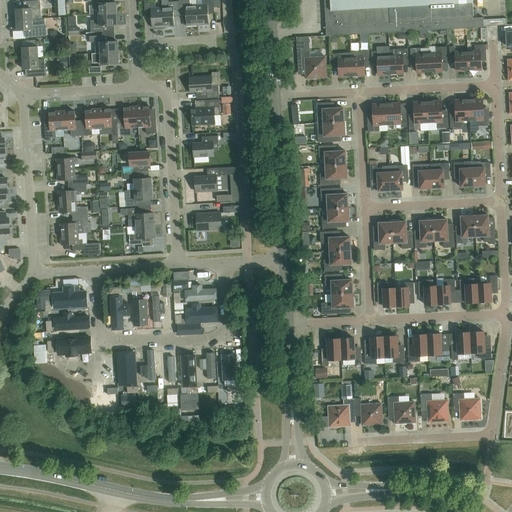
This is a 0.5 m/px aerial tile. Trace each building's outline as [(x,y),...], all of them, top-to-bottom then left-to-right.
[(65,0),(55,0),(56,8),(66,8),(65,0)] [(152,28),(163,27),(162,7),(161,0),(162,7),(155,8),(155,3),(144,4),(145,16),(151,16),(152,28)] [(162,7),(163,27),(174,27),(173,14),(179,14),(179,1),(168,2),(168,0),(161,0),(162,7)] [(178,0),(179,1),(179,14),(185,14),(186,26),(197,25),(196,5),(190,6),(189,1),(188,1),(188,0),(178,0)] [(196,5),(197,25),(209,24),(208,12),(214,12),(213,0),(202,0),(203,5),(196,5)] [(330,0),(325,0),(326,26),(325,26),(326,36),(348,35),(484,27),(483,17),(474,18),(473,2),(472,0),(330,0)] [(98,14),(116,14),(116,2),(98,3),(98,5),(90,6),(90,14),(98,14)] [(16,20),(32,19),(32,17),(36,17),(37,16),(37,11),(36,10),(31,10),(31,8),(33,8),(33,3),(29,3),(29,8),(15,9),(16,20)] [(117,25),(116,14),(98,14),(99,20),(90,20),(91,32),(103,32),(103,26),(117,25)] [(32,28),(32,19),(16,20),(17,31),(25,31),(25,37),(46,36),(46,27),(32,28)] [(484,20),(484,27),(496,27),(496,26),(500,26),(507,26),(507,19),(484,20)] [(100,54),(118,53),(117,41),(103,42),(103,36),(89,36),(89,43),(100,42),(100,46),(95,47),(96,54),(100,54)] [(310,57),(309,37),(296,37),(298,67),(305,66),(306,78),(326,77),(325,56),(310,57)] [(22,59),(38,58),(37,47),(40,47),(39,41),(35,41),(35,47),(22,47),(22,59)] [(468,52),(469,70),(481,69),(481,59),(486,58),(486,45),(475,45),(475,51),(468,52)] [(469,70),(468,52),(455,52),(455,46),(449,47),(450,60),(456,60),(456,71),(469,70)] [(436,53),(429,54),(430,72),(442,71),(442,61),(447,60),(447,47),(436,47),(436,53)] [(428,48),(410,48),(411,62),(417,62),(417,73),(430,72),(429,54),(428,48)] [(390,55),(391,74),(403,73),(403,62),(408,62),(408,49),(390,49),(390,55)] [(351,57),(352,76),(364,75),(364,64),(369,64),(369,51),(358,51),(358,57),(351,57)] [(378,75),(391,74),(390,55),(377,56),(377,51),(371,52),(372,64),(378,64),(378,75)] [(118,64),(118,53),(100,54),(96,54),(92,54),(92,62),(100,62),(101,65),(118,64)] [(352,76),(351,57),(351,53),(332,53),(333,66),(339,66),(339,76),(352,76)] [(38,58),(22,59),(24,78),(46,76),(45,67),(44,67),(44,59),(38,60),(38,58)] [(219,85),(219,72),(211,72),(211,76),(189,78),(190,93),(206,92),(207,98),(219,98),(218,85),(219,85)] [(230,94),(229,86),(221,87),(222,94),(230,94)] [(461,121),(470,120),(469,99),(455,100),(456,112),(450,112),(450,127),(462,127),(461,121)] [(482,99),(469,99),(470,120),(478,120),(478,126),(490,125),(489,110),(483,111),(482,99)] [(220,115),(219,100),(206,100),(206,108),(195,108),(195,109),(191,109),(192,125),(205,125),(205,123),(215,123),(214,116),(220,115)] [(427,102),(428,122),(437,122),(437,128),(448,127),(448,112),(442,113),(441,101),(427,102)] [(316,103),(317,123),(344,121),(343,108),(331,108),(331,102),(316,103)] [(428,122),(427,102),(414,102),(414,114),(408,114),(409,129),(415,129),(415,123),(428,122)] [(400,103),(386,104),(387,124),(401,124),(401,127),(407,127),(406,114),(400,115),(400,103)] [(387,124),(386,104),(373,104),(373,116),(367,116),(368,131),(380,131),(380,125),(387,124)] [(136,107),(138,127),(146,127),(146,134),(156,133),(156,120),(150,120),(149,106),(136,107)] [(130,128),(138,127),(136,107),(124,108),(125,122),(119,122),(120,136),(131,135),(130,128)] [(110,109),(98,110),(99,128),(100,135),(113,134),(114,143),(118,143),(117,121),(111,121),(110,109)] [(81,123),(82,136),(100,135),(99,128),(98,110),(85,110),(86,123),(81,123)] [(71,137),(82,136),(81,123),(75,124),(74,111),(62,112),(63,130),(71,129),(71,137)] [(55,130),(63,130),(62,112),(49,113),(50,125),(44,126),(45,141),(51,140),(51,138),(56,138),(55,130)] [(344,121),(317,123),(318,142),(333,141),(333,135),(345,135),(344,121)] [(237,144),(237,132),(221,133),(221,144),(237,144)] [(219,151),(218,142),(218,136),(205,137),(206,143),(193,144),(194,157),(214,156),(213,151),(219,151)] [(383,142),(383,155),(396,156),(396,147),(391,147),(391,143),(383,142)] [(487,142),(473,142),(473,151),(487,151),(487,142)] [(325,157),(325,165),(346,164),(345,151),(334,151),(333,145),(318,146),(319,157),(325,157)] [(96,159),(96,152),(81,153),(81,160),(96,159)] [(100,162),(113,161),(113,152),(100,152),(100,162)] [(124,174),(137,173),(136,166),(150,165),(150,152),(129,153),(130,166),(121,166),(122,174),(124,174)] [(57,170),(74,169),(74,163),(78,163),(78,158),(56,159),(57,170)] [(390,190),(389,166),(382,166),(383,168),(377,169),(377,161),(370,162),(370,166),(370,181),(377,180),(378,191),(390,190)] [(460,187),(473,186),(472,168),(471,162),(454,163),(454,176),(460,176),(460,187)] [(478,167),(472,168),(473,186),(486,186),(485,175),(491,175),(490,162),(480,163),(478,167)] [(449,163),(430,164),(432,188),(444,188),(444,177),(449,177),(449,163)] [(346,164),(325,165),(326,174),(320,174),(320,185),(335,184),(335,178),(347,178),(346,164)] [(430,164),(431,170),(418,171),(418,165),(412,165),(413,178),(419,178),(419,189),(432,188),(430,164)] [(389,166),(390,190),(403,190),(403,179),(408,179),(407,165),(389,166)] [(237,175),(237,167),(220,168),(220,176),(237,175)] [(75,175),(74,169),(57,170),(57,181),(73,180),(74,185),(86,184),(88,184),(88,175),(79,176),(79,175),(75,175)] [(137,173),(124,174),(124,180),(130,179),(130,184),(134,184),(134,190),(152,189),(151,178),(136,179),(136,173),(137,173)] [(217,191),(216,176),(195,177),(196,192),(217,191)] [(111,190),(110,183),(100,183),(100,191),(111,190)] [(59,202),(76,201),(76,195),(80,195),(80,193),(87,192),(86,184),(74,185),(74,190),(58,191),(59,202)] [(327,200),(327,208),(348,207),(348,193),(336,194),(335,188),(320,189),(321,200),(327,200)] [(152,200),(152,189),(134,190),(125,191),(126,207),(138,206),(138,201),(152,200)] [(106,200),(105,192),(99,192),(100,207),(107,207),(107,200),(106,200)] [(76,201),(59,202),(59,213),(74,212),(74,218),(88,217),(87,207),(77,207),(76,201)] [(349,221),(348,207),(327,208),(328,217),(322,217),(322,228),(337,227),(337,221),(349,221)] [(128,219),(129,226),(136,226),(154,225),(153,213),(140,214),(140,208),(128,209),(128,219)] [(110,227),(109,209),(102,209),(103,228),(110,227)] [(221,229),(220,213),(197,214),(198,231),(221,229)] [(488,215),(474,216),(475,236),(484,236),(484,242),(489,242),(489,244),(496,244),(495,226),(489,227),(488,215)] [(456,243),(468,243),(467,237),(475,236),(474,216),(461,216),(462,228),(456,228),(456,243)] [(78,234),(83,233),(83,227),(88,227),(88,217),(74,218),(75,223),(60,224),(61,235),(78,234)] [(441,217),(433,218),(434,241),(443,241),(443,248),(454,247),(454,231),(448,231),(447,219),(441,220),(441,217)] [(426,241),(434,241),(433,218),(425,218),(425,220),(420,221),(420,233),(414,233),(415,248),(426,247),(426,241)] [(392,220),(393,243),(402,243),(402,249),(413,248),(412,233),(406,233),(406,221),(400,222),(400,219),(392,220)] [(385,243),(393,243),(392,220),(384,220),(384,222),(378,223),(379,235),(373,235),(374,250),(385,249),(385,243)] [(136,226),(129,226),(130,245),(142,244),(142,239),(155,238),(154,225),(136,226)] [(8,228),(0,228),(0,245),(6,245),(5,239),(8,239),(8,228)] [(329,243),(329,251),(350,250),(350,237),(338,237),(338,231),(320,232),(321,243),(329,243)] [(61,235),(61,246),(76,245),(76,251),(85,250),(85,256),(100,255),(99,243),(88,244),(83,244),(82,240),(78,240),(78,234),(61,235)] [(350,250),(329,251),(330,260),(324,260),(325,271),(339,270),(339,264),(351,264),(350,250)] [(331,286),(332,294),(353,293),(352,279),(340,280),(340,274),(325,275),(325,286),(331,286)] [(478,284),(479,302),(491,302),(491,291),(498,291),(497,276),(490,276),(490,283),(478,284)] [(444,286),(437,286),(438,304),(450,304),(450,293),(455,293),(455,279),(444,280),(444,286)] [(188,289),(188,280),(173,281),(174,290),(188,289)] [(479,302),(478,284),(466,284),(465,280),(459,280),(460,292),(466,292),(466,303),(479,302)] [(384,307),(396,307),(395,288),(388,288),(388,282),(377,283),(378,297),(383,296),(384,307)] [(403,288),(395,288),(396,307),(409,306),(408,295),(414,295),(413,282),(406,283),(403,285),(403,288)] [(438,304),(437,286),(424,287),(424,282),(418,282),(419,295),(424,294),(425,305),(438,304)] [(171,296),(170,284),(162,284),(163,297),(171,296)] [(185,292),(186,305),(218,303),(217,290),(203,291),(203,287),(192,287),(193,292),(185,292)] [(52,309),(88,308),(87,293),(75,293),(75,288),(62,289),(63,294),(52,294),(52,309)] [(353,293),(332,294),(332,303),(321,303),(322,314),(342,313),(341,307),(353,307),(353,293)] [(159,298),(152,299),(154,325),(170,324),(169,315),(161,315),(159,298)] [(123,299),(110,300),(112,332),(125,332),(124,319),(130,319),(129,307),(123,307),(123,299)] [(148,301),(131,303),(133,330),(148,329),(147,317),(149,317),(148,301)] [(188,309),(189,326),(217,324),(216,308),(202,309),(201,305),(192,306),(192,309),(188,309)] [(56,332),(89,331),(88,317),(75,318),(75,315),(63,315),(63,318),(55,319),(56,332)] [(350,335),(358,335),(359,326),(351,326),(350,335)] [(471,353),(470,332),(456,333),(457,345),(451,345),(452,360),(458,360),(458,354),(471,353)] [(484,332),(470,332),(471,353),(479,353),(480,359),(491,358),(491,343),(484,343),(484,332)] [(419,356),(428,355),(427,334),(413,335),(414,347),(408,347),(408,362),(420,362),(419,356)] [(427,334),(428,355),(436,355),(436,361),(450,360),(449,345),(441,346),(440,334),(427,334)] [(383,337),(385,357),(393,357),(393,363),(404,362),(404,347),(398,348),(397,336),(383,337)] [(376,358),(385,357),(383,337),(370,337),(370,349),(364,349),(365,364),(376,364),(376,358)] [(91,351),(90,338),(58,340),(58,352),(66,352),(66,355),(79,355),(78,351),(91,351)] [(354,338),(340,339),(341,360),(355,359),(355,365),(361,365),(360,350),(354,350),(354,338)] [(341,360),(340,339),(327,339),(327,351),(321,352),(322,367),(328,366),(328,360),(341,360)] [(156,384),(154,352),(147,352),(149,385),(156,384)] [(138,388),(136,353),(119,354),(121,389),(138,388)] [(216,381),(215,354),(207,354),(207,361),(201,362),(202,372),(208,372),(208,382),(216,381)] [(237,382),(235,357),(227,357),(229,382),(237,382)] [(115,383),(114,358),(102,359),(102,366),(107,365),(107,384),(115,383)] [(176,385),(175,359),(168,359),(169,385),(176,385)] [(318,368),(318,378),(330,378),(330,369),(318,368)] [(105,400),(104,382),(97,383),(97,400),(105,400)] [(325,397),(324,384),(314,384),(315,398),(325,397)] [(351,397),(351,385),(340,386),(341,397),(351,397)] [(198,401),(198,387),(187,388),(187,394),(192,394),(192,399),(195,399),(195,402),(198,401)] [(464,399),(464,393),(453,394),(453,409),(459,409),(460,421),(481,420),(480,399),(464,399)] [(432,401),(432,394),(420,394),(421,411),(427,410),(428,422),(449,421),(447,400),(432,401)] [(399,403),(398,397),(387,397),(388,412),(394,412),(395,424),(415,423),(414,402),(399,403)] [(355,414),(354,399),(343,399),(343,405),(328,406),(329,427),(350,426),(349,414),(355,414)] [(354,399),(355,414),(361,414),(362,425),(382,424),(381,403),(361,405),(360,399),(354,399)] [(188,410),(187,400),(179,400),(179,405),(180,410),(188,410)]
